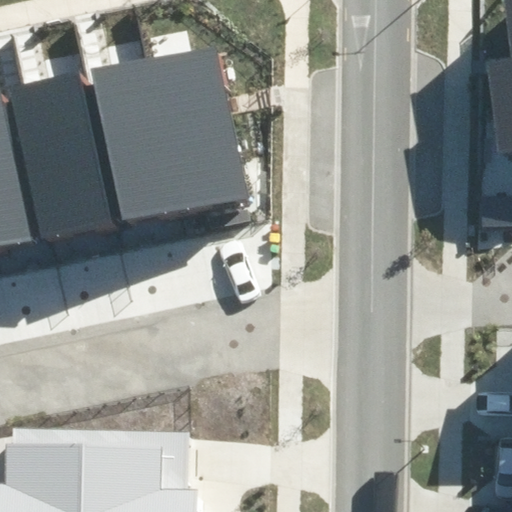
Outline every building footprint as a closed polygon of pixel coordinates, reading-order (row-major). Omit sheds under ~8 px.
[(511,0),(501,0),(510,59),(487,62),(499,154),(511,151),(511,0)] [(213,44),(156,56),(189,214),(247,202),(213,44)] [(189,214),(156,56),(92,70),(125,228),(189,214)] [(83,72),(9,88),(42,246),(117,230),(83,72)] [(3,86),(0,86),(0,252),(37,244),(3,86)] [(5,481),(0,481),(0,511),(202,511),(203,486),(197,486),(197,432),(16,429),(16,442),(6,442),(5,481)]
